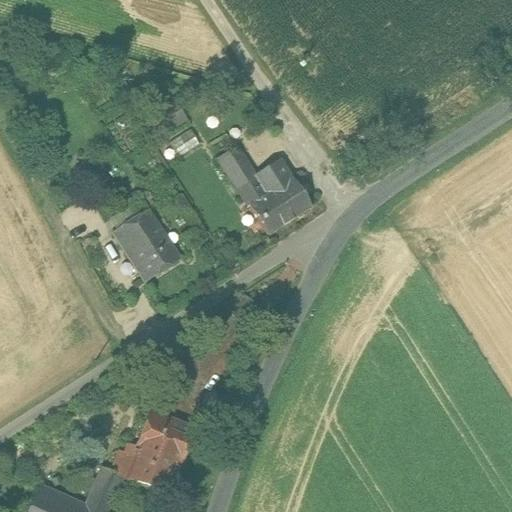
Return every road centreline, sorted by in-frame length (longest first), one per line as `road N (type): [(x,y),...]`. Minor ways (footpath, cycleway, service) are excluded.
road 1 (unclassified): [(350,210),(0,436)]
road 2 (tertiary): [(219,511),(350,210)]
road 3 (unclassified): [(350,210),(209,0)]
road 4 (tertiary): [(350,210),(511,101)]
